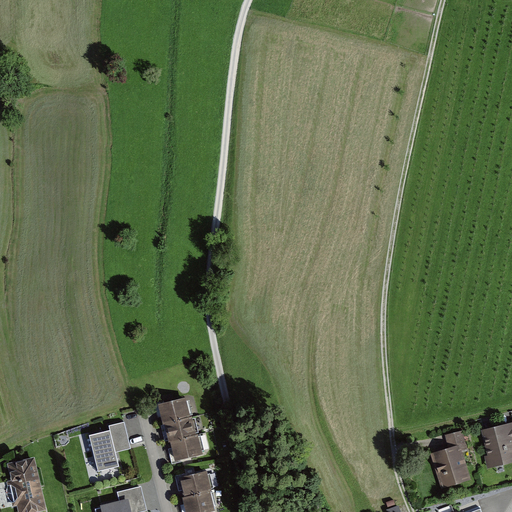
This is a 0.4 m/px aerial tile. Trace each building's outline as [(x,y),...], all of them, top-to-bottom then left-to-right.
[(187,397),(157,405),(172,462),(202,453),(187,397)] [(109,425),(110,429),(89,435),(98,471),(119,466),(116,451),(131,448),(124,421),(109,425)] [(511,423),(481,430),(490,469),(511,463),(511,423)] [(450,450),(431,456),(441,489),(471,481),(462,452),(469,450),(464,431),(446,436),(450,450)] [(35,458),(6,464),(16,511),(46,511),(47,511),(35,458)] [(214,511),(206,472),(178,478),(184,511),(214,511)] [(102,511),(138,511),(139,511),(147,509),(141,485),(117,490),(119,498),(100,503),(101,506),(102,511)]
